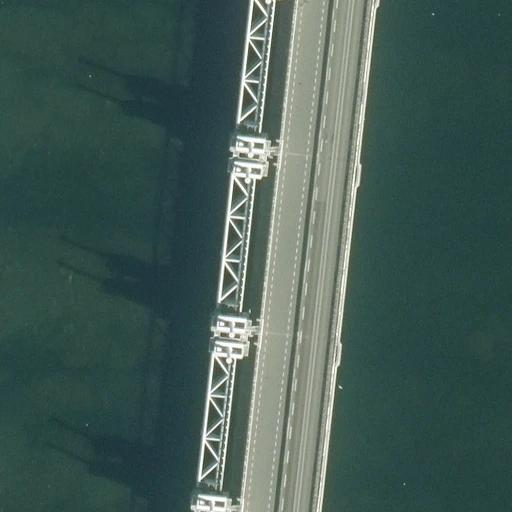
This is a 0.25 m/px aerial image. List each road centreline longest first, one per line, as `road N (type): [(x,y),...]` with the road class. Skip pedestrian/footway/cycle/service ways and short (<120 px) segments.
road 1 (unclassified): [(254,511),(310,0)]
road 2 (primary): [(293,511),(348,0)]
